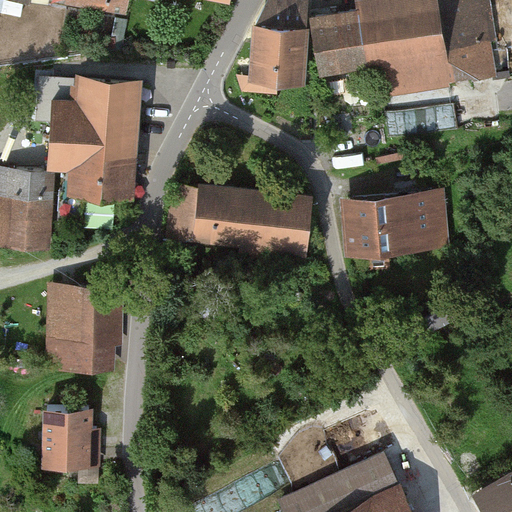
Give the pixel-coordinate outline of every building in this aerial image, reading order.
[(67,0),(66,7),(131,19),(135,0),(197,0),(232,7),(233,0),(67,0)] [(275,0),(273,0),(255,28),(253,85),(306,89),(310,20),(312,3),(275,0)] [(360,12),(310,20),(320,82),(369,74),(374,106),(460,93),(459,86),(499,80),(486,0),(469,0),(438,5),(437,0),(374,0),(359,2),(360,12)] [(79,102),(52,101),(49,171),(71,172),(70,196),(138,199),(143,80),(80,77),(79,102)] [(394,129),(459,126),(458,102),(392,106),(394,129)] [(59,173),(0,167),(0,245),(52,250),(59,173)] [(307,270),(316,195),(199,181),(199,187),(176,184),(169,237),(247,246),(245,262),(307,270)] [(449,192),(343,201),(348,260),(454,251),(449,192)] [(128,276),(54,275),(53,364),(127,365),(128,276)] [(99,398),(55,397),(54,457),(98,458),(99,398)] [(427,511),(389,434),(273,490),(284,511),(427,511)] [(511,458),(474,476),(490,510),(511,499),(511,458)]
